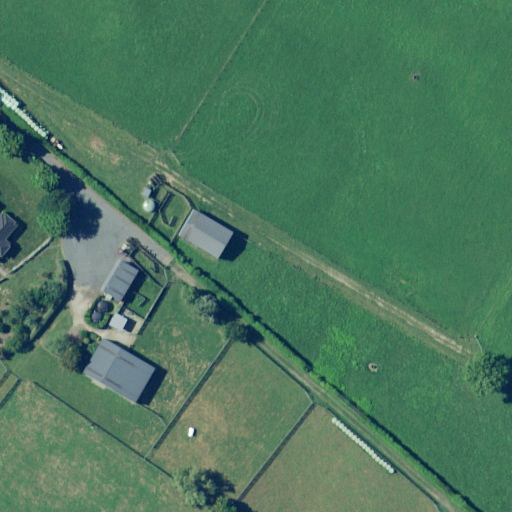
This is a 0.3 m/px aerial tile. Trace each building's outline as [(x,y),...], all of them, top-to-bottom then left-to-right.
[(232,233),(194,211),(179,236),(217,258),(232,233)] [(0,257),(0,258),(10,246),(5,241),(16,228),(2,216),(0,217),(0,257)] [(140,271),(121,259),(102,291),(121,302),(140,271)] [(130,317),(120,310),(110,325),(121,332),(130,317)] [(156,369),(104,339),(84,373),(136,403),(156,369)]
